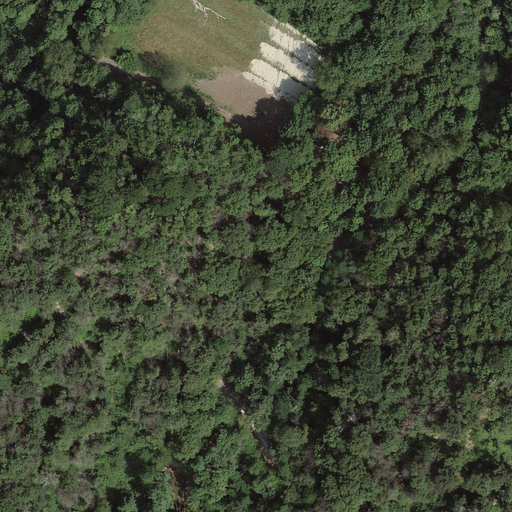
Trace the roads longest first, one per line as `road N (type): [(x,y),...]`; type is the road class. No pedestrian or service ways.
road 1 (track): [(454,0),(481,64),(476,113),(457,164),(334,247),(313,311),(249,332),(221,361),(218,380),(255,421),(300,511)]
road 2 (track): [(108,62),(4,0)]
